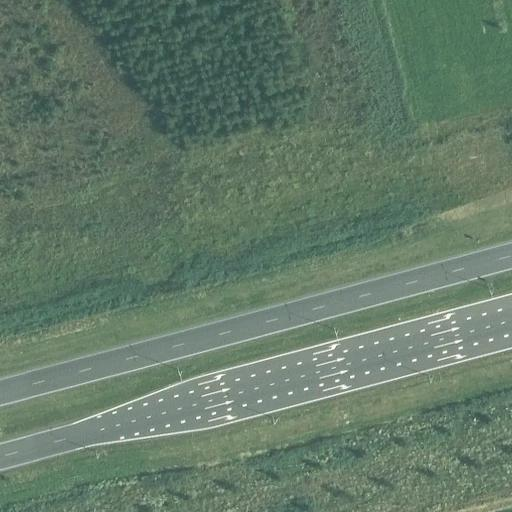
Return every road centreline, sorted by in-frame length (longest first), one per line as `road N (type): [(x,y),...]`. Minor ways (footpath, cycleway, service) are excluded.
road 1 (trunk): [(0,459),(511,321)]
road 2 (trunk): [(511,257),(0,393)]
